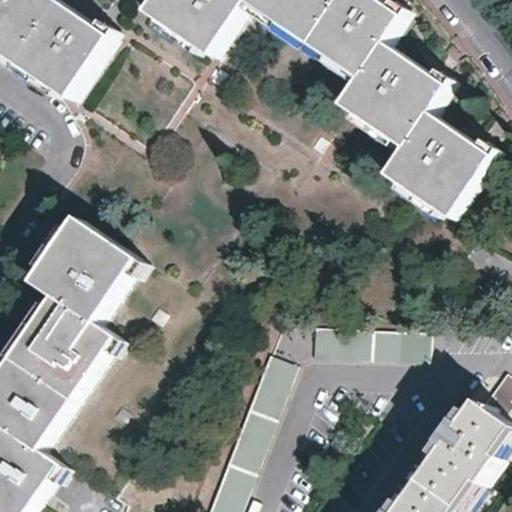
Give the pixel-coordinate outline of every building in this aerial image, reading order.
[(0,0),(0,47),(80,102),(121,40),(61,0),(0,0)] [(167,0),(158,14),(222,58),(257,5),(372,82),(354,107),(417,150),(398,178),(463,221),(504,159),(440,117),(459,89),(395,47),(413,20),(384,0),(167,0)] [(89,222),(45,286),(65,299),(0,395),(0,420),(10,426),(0,440),(0,511),(1,511),(40,511),(70,468),(50,454),(126,341),(105,326),(148,262),(89,222)] [(318,328),(317,357),(431,361),(432,332),(318,328)] [(274,354),(212,511),(243,511),(300,364),(274,354)] [(504,456),(511,445),(511,382),(505,378),(488,403),(487,402),(478,415),(472,412),(462,427),(458,424),(449,437),(452,440),(442,454),(447,457),(413,506),(408,503),(401,511),(465,511),(486,484),(490,486),(509,459),(504,456)]
